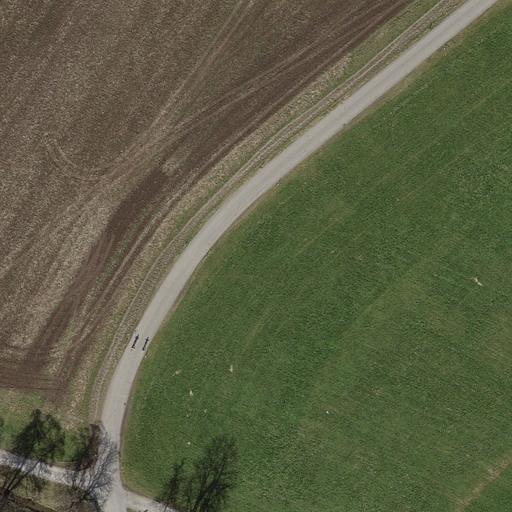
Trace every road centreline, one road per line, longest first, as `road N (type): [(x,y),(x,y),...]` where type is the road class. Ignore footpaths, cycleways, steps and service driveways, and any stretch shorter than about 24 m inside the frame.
road 1 (unclassified): [(115,511),(109,449),(121,383),(191,257),(265,179),(485,0)]
road 2 (track): [(162,511),(0,456)]
